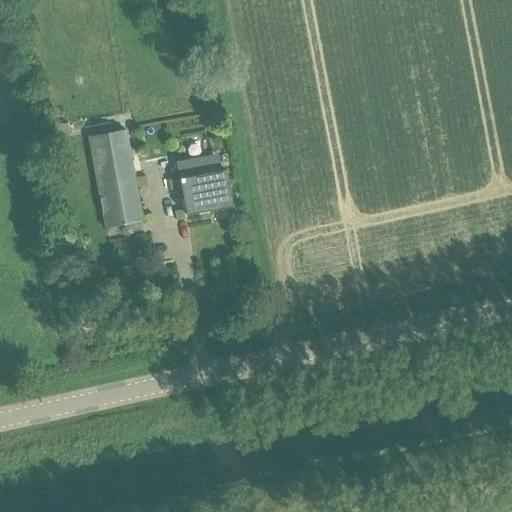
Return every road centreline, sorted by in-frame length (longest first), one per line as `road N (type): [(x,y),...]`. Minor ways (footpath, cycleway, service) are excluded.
road 1 (tertiary): [(0,421),(511,310)]
road 2 (track): [(292,357),(222,0)]
